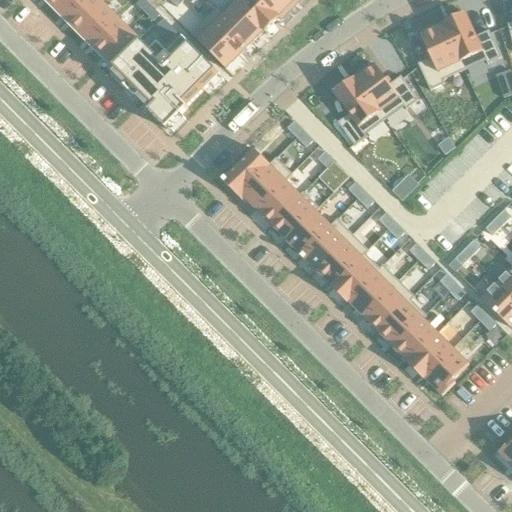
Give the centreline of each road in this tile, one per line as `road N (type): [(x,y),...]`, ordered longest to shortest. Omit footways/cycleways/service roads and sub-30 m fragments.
road 1 (secondary): [(421,511),(133,224)]
road 2 (secondary): [(124,234),(402,511)]
road 3 (residential): [(167,192),(430,459)]
road 4 (residential): [(399,0),(271,87),(167,192)]
road 5 (residential): [(0,20),(167,192)]
road 6 (secondary): [(133,224),(0,90)]
road 7 (secondary): [(0,109),(124,234)]
road 8 (track): [(0,404),(107,511)]
